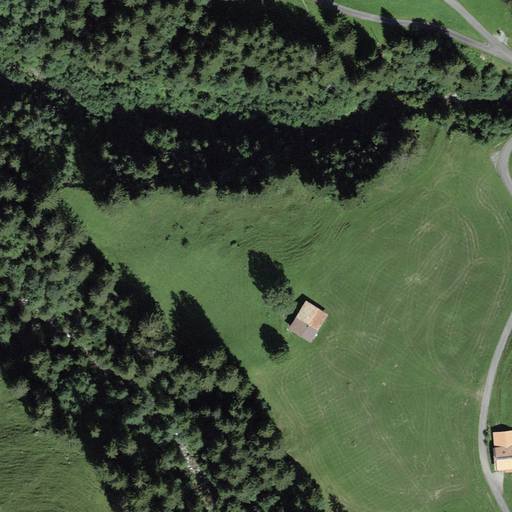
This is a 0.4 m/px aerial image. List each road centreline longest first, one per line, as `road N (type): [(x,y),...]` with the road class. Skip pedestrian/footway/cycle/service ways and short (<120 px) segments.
road 1 (unclassified): [(511,63),(434,26),(355,16),(318,0)]
road 2 (unclassified): [(509,511),(484,458),(511,331)]
